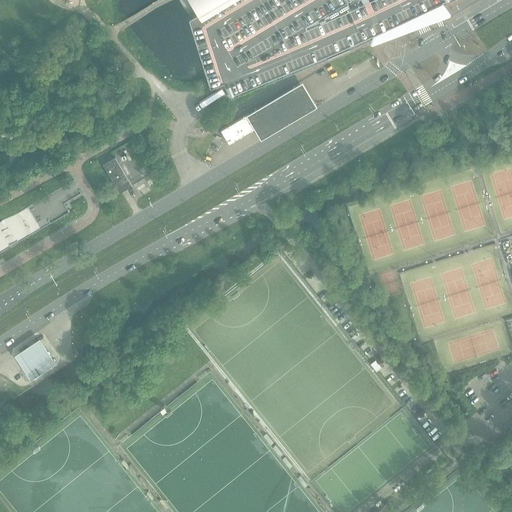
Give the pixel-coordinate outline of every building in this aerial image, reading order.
[(198,12),(189,18),(210,87),(224,82),(229,95),(296,67),(330,53),(352,43),(374,33),(375,32),(362,3),(350,8),(347,1),(347,0),(191,0),(199,12),(198,12)] [(348,0),(347,1),(350,8),(362,3),(375,32),(397,23),(419,12),(441,1),(442,0),(348,0)] [(303,82),(247,115),(255,128),(261,137),(317,104),(303,82)] [(255,128),(247,115),(222,130),(230,143),(255,128)] [(132,184),(115,156),(103,163),(120,191),(132,184)] [(55,362),(39,337),(14,353),(30,378),(55,362)] [(376,360),(371,364),(377,371),(382,367),(376,360)]
